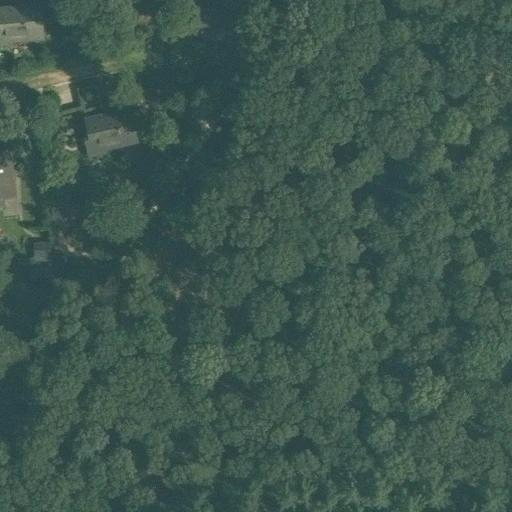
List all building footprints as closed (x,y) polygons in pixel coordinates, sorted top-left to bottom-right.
[(0,44),(7,44),(7,41),(41,38),(38,8),(0,11),(0,44)] [(192,22),(187,42),(199,44),(200,41),(233,49),(239,20),(199,10),(196,23),(192,22)] [(91,134),(86,135),(91,155),(103,152),(102,149),(135,141),(128,112),(88,121),(91,134)] [(8,151),(0,152),(0,198),(13,197),(8,151)] [(40,270),(39,284),(53,285),(54,271),(40,270)]
